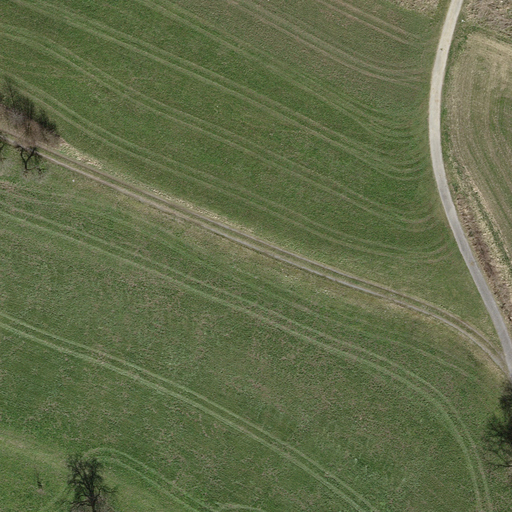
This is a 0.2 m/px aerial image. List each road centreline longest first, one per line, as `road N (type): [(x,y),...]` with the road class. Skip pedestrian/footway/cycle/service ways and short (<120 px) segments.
road 1 (track): [(0,135),(423,306),(511,368)]
road 2 (track): [(456,0),(436,130),(446,199),(511,359)]
